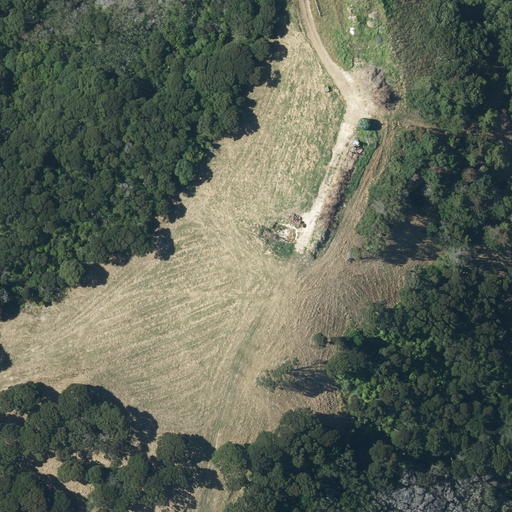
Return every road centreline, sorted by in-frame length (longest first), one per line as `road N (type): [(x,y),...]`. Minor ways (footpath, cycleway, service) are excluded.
road 1 (track): [(0,401),(181,315),(284,279),(354,106),(305,12)]
road 2 (track): [(284,279),(224,405),(204,511)]
